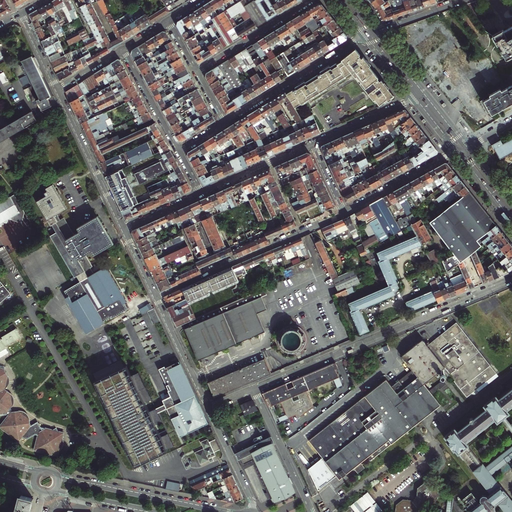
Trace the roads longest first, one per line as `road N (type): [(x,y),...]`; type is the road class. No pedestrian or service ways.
road 1 (residential): [(253,388),(511,280)]
road 2 (primary): [(219,511),(56,474)]
road 3 (residential): [(365,35),(225,122)]
road 4 (residential): [(303,232),(156,298)]
road 5 (residential): [(123,228),(57,88)]
road 6 (residential): [(197,72),(315,0)]
road 7 (residential): [(253,388),(310,511)]
road 8 (residential): [(456,151),(345,213)]
road 9 (residential): [(208,407),(156,298)]
